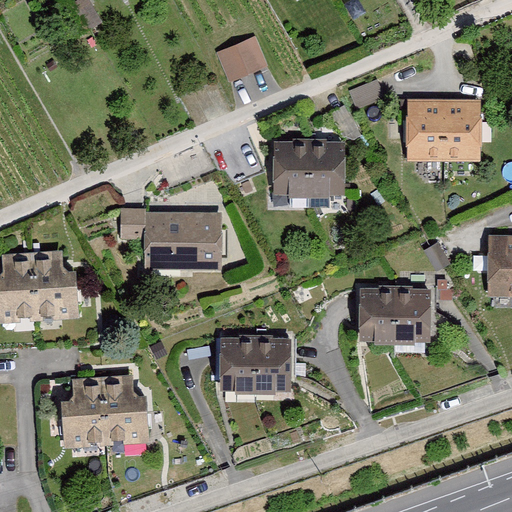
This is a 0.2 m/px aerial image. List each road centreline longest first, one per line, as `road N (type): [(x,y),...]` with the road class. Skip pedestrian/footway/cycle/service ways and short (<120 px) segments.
road 1 (residential): [(511,3),(0,219)]
road 2 (residential): [(177,511),(511,397)]
